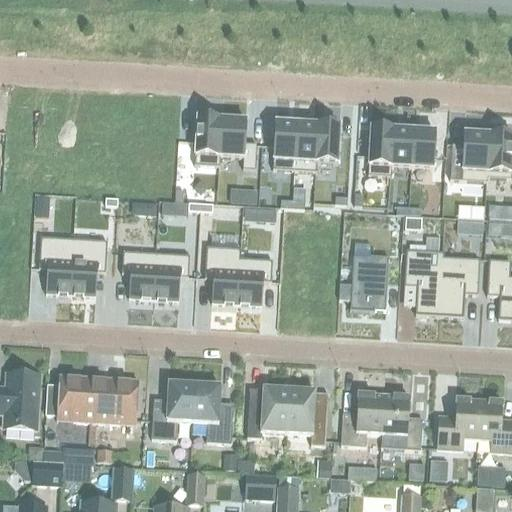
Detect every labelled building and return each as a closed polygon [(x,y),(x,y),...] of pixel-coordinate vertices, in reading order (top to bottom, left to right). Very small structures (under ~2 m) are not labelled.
[(50,159),(52,113),(24,112),(23,146),(9,145),(8,173),(22,174),(23,158),(50,159)] [(118,165),(121,117),(96,115),(93,163),(118,165)] [(142,166),(145,118),(121,117),(118,165),(142,166)] [(196,122),(194,169),(219,171),(220,161),(219,161),(221,123),(196,122)] [(221,123),(219,161),(220,161),(243,163),(242,173),(255,174),(256,148),(244,148),(246,125),(221,123)] [(275,126),(272,174),(294,175),(297,128),(275,126)] [(297,128),(294,175),(316,177),(316,167),(315,167),(317,129),(297,128)] [(317,129),(315,167),(316,167),(337,168),(339,130),(317,129)] [(370,132),(367,180),(390,181),(391,171),(390,171),(392,133),(370,132)] [(392,133),(390,171),(391,171),(410,173),(413,134),(392,133)] [(413,134),(410,173),(432,174),(435,136),(413,134)] [(464,137),(461,185),(487,187),(487,182),(486,182),(488,139),(464,137)] [(511,140),(488,139),(486,182),(487,182),(510,183),(511,157),(511,140)] [(59,196),(60,184),(52,183),(51,195),(59,196)] [(60,191),(59,200),(72,200),(72,192),(60,191)] [(175,194),(174,206),(182,207),(183,195),(175,194)] [(256,195),(243,194),(242,209),(255,210),(256,195)] [(48,199),(36,198),(35,218),(47,219),(48,199)] [(354,198),(353,210),(361,211),(362,199),(354,198)] [(335,201),(334,209),(346,210),(347,202),(335,201)] [(117,211),(117,203),(105,203),(105,211),(117,211)] [(280,204),(280,213),(292,213),(292,205),(280,204)] [(155,217),(156,205),(144,205),(144,211),(149,217),(155,217)] [(292,205),(292,213),(304,214),(304,206),(292,205)] [(200,216),(200,208),(188,207),(188,215),(200,216)] [(212,209),(200,208),(200,216),(212,217),(212,209)] [(396,209),(396,217),(408,217),(408,210),(396,209)] [(408,210),(408,217),(420,218),(420,210),(408,210)] [(275,226),(275,214),(257,213),(257,225),(275,226)] [(405,222),(404,234),(420,235),(421,223),(405,222)] [(469,227),(469,238),(482,238),(482,227),(469,227)] [(488,228),(488,239),(499,239),(500,228),(488,228)] [(40,242),(38,273),(47,274),(45,298),(70,300),(73,244),(40,242)] [(73,244),(70,300),(95,301),(97,277),(105,278),(107,246),(73,244)] [(206,251),(204,283),(212,284),(211,308),(236,310),(239,263),(240,263),(240,253),(206,251)] [(335,284),(337,253),(323,252),(323,264),(292,263),(289,312),(321,314),(322,293),(323,293),(324,284),(335,284)] [(406,255),(404,290),(416,291),(415,320),(439,321),(442,262),(443,262),(444,257),(406,255)] [(123,258),(122,279),(130,279),(129,303),(153,305),(156,260),(123,258)] [(156,260),(153,305),(177,306),(178,282),(187,282),(188,262),(156,260)] [(339,288),(338,304),(350,305),(350,314),(349,314),(349,316),(374,317),(374,315),(385,315),(388,261),(369,260),(369,262),(353,261),(351,289),(339,288)] [(442,262),(439,321),(463,323),(464,299),(477,300),(479,264),(443,262),(442,262)] [(239,263),(236,310),(261,311),(262,287),(271,287),(272,265),(240,263),(239,263)] [(488,265),(486,300),(499,301),(498,325),(511,325),(511,281),(509,281),(510,266),(488,265)] [(0,417),(4,418),(3,432),(36,434),(39,380),(6,378),(5,394),(0,393),(0,417)] [(47,394),(46,415),(56,415),(56,419),(56,425),(72,426),(96,427),(98,391),(98,383),(85,383),(58,381),(58,394),(47,394)] [(98,391),(96,427),(119,429),(136,430),(136,424),(138,386),(111,384),(98,383),(98,391)] [(192,427),(194,386),(184,386),(182,388),(168,387),(166,416),(152,415),(151,443),(176,445),(177,426),(192,427)] [(204,387),(194,386),(192,427),(206,427),(205,446),(231,448),(232,420),(218,419),(220,390),(206,390),(204,387)] [(288,394),(263,393),(262,394),(249,393),(246,442),(261,443),(261,437),(286,438),(288,394)] [(314,397),(314,396),(288,394),(286,438),(311,440),(310,450),(325,450),(328,398),(314,397)] [(381,439),(383,400),(357,398),(356,419),(342,418),(340,450),(365,451),(366,438),(381,439)] [(409,401),(383,400),(381,439),(395,440),(395,453),(420,454),(422,423),(407,422),(409,401)] [(476,445),(479,405),(456,404),(454,426),(438,425),(436,453),(462,455),(463,445),(476,445)] [(502,407),(479,405),(476,445),(490,446),(489,456),(511,457),(511,429),(500,429),(502,407)] [(29,450),(28,462),(43,463),(44,451),(29,450)] [(46,454),(46,465),(62,466),(63,454),(46,454)] [(111,467),(112,455),(97,454),(97,466),(111,467)] [(225,459),(225,472),(235,473),(236,460),(225,459)] [(238,464),(238,475),(250,476),(251,465),(238,464)] [(318,465),(318,479),(329,480),(330,466),(318,465)] [(62,468),(33,466),(32,489),(60,491),(61,483),(62,468)] [(478,467),(477,488),(504,489),(505,468),(478,467)] [(62,468),(61,483),(70,483),(71,468),(62,468)] [(348,471),(347,484),(375,486),(376,472),(348,471)] [(130,505),(132,475),(114,474),(112,504),(130,505)] [(275,481),(245,479),(244,503),(274,505),(275,481)] [(204,481),(188,480),(186,509),(202,509),(204,481)] [(280,481),(279,490),(298,491),(299,482),(280,481)] [(279,490),(277,511),(296,511),(298,491),(279,490)] [(476,492),(475,511),(491,511),(492,493),(476,492)] [(401,498),(399,511),(417,511),(418,499),(401,498)]
